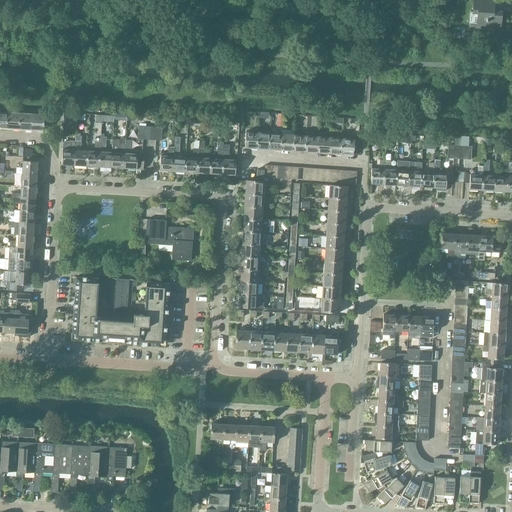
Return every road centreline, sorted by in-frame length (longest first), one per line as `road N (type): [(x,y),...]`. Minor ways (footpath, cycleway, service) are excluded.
road 1 (residential): [(53,182),(225,191),(214,367)]
road 2 (residential): [(358,301),(445,306),(437,453)]
road 3 (residential): [(45,360),(53,182)]
road 4 (residential): [(363,203),(363,163),(237,156)]
road 5 (residential): [(203,367),(45,360)]
road 6 (residential): [(511,212),(363,203)]
road 7 (residential): [(196,511),(203,367)]
road 8 (residential): [(314,510),(324,376)]
